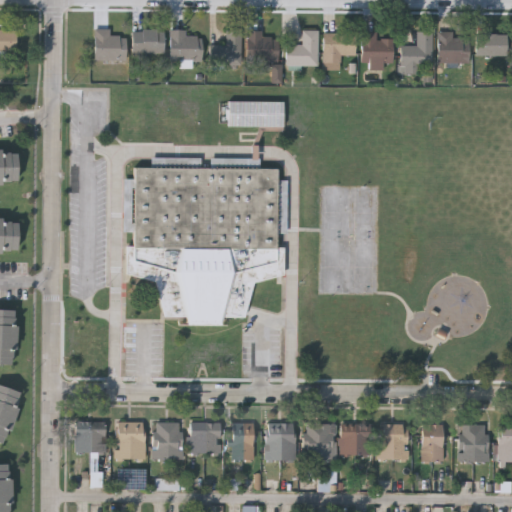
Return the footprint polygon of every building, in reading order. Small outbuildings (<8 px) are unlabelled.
[(16,52),(0,52),(0,31),(16,31),(16,52)] [(111,31),(111,38),(126,38),(126,61),(94,61),(94,31),(111,31)] [(186,32),(186,37),(202,37),(202,62),(170,61),(170,31),(186,32)] [(164,32),(164,56),(132,56),(132,32),(164,32)] [(225,46),(225,32),(241,32),(241,67),(211,67),(211,46),(225,46)] [(263,32),(263,39),(278,39),(278,64),(247,64),(247,32),(263,32)] [(318,32),(318,67),(286,67),(286,46),(302,46),(302,32),(318,32)] [(432,33),(432,67),(419,67),(419,75),(400,75),(400,48),(416,48),(416,33),(432,33)] [(355,34),(355,60),(323,60),(323,34),(355,34)] [(362,34),(376,34),(376,40),(392,40),(392,67),(362,67),(362,34)] [(438,64),(438,34),(463,34),(463,64),(438,64)] [(507,56),(474,56),(474,35),(507,35),(507,56)] [(283,65),(272,64),(271,83),(282,84),(283,65)] [(283,102),(283,128),(228,128),(228,102),(283,102)] [(15,181),(0,180),(0,153),(16,153),(15,181)] [(282,273),(251,281),(243,316),(228,316),(228,325),(185,324),(186,318),(164,318),(154,281),(127,274),(128,245),(131,245),(132,169),(151,169),(151,159),(200,160),(200,168),(209,168),(209,159),(258,160),(258,170),(276,170),(275,246),(282,246),(282,273)] [(17,249),(1,248),(1,253),(0,252),(0,216),(1,217),(1,221),(17,221),(17,249)] [(0,308),(13,309),(12,325),(16,325),(15,349),(11,348),(10,364),(0,363),(0,308)] [(0,383),(19,391),(13,405),(17,407),(8,429),(5,428),(0,439),(0,383)] [(75,423),(104,423),(104,454),(75,454),(75,423)] [(116,460),(116,423),(144,423),(144,460),(116,460)] [(153,423),(181,423),(181,460),(153,460),(153,423)] [(188,456),(187,424),(220,424),(220,456),(188,456)] [(230,462),(230,424),(253,424),(253,462),(230,462)] [(294,424),(295,462),(265,462),(265,424),(294,424)] [(304,462),(304,425),(334,425),(334,462),(304,462)] [(381,425),(406,425),(406,460),(381,460),(381,425)] [(443,425),(443,464),(421,464),(421,425),(443,425)] [(487,426),(487,463),(459,463),(459,426),(487,426)] [(367,458),(340,458),(340,427),(367,427),(367,458)] [(511,463),(498,463),(498,427),(511,427),(511,463)] [(0,511),(0,461),(6,461),(6,476),(10,476),(11,500),(7,500),(7,511),(0,511)] [(146,470),(126,470),(126,479),(119,479),(118,489),(145,490),(146,470)] [(180,491),(180,479),(156,479),(155,490),(180,491)]
